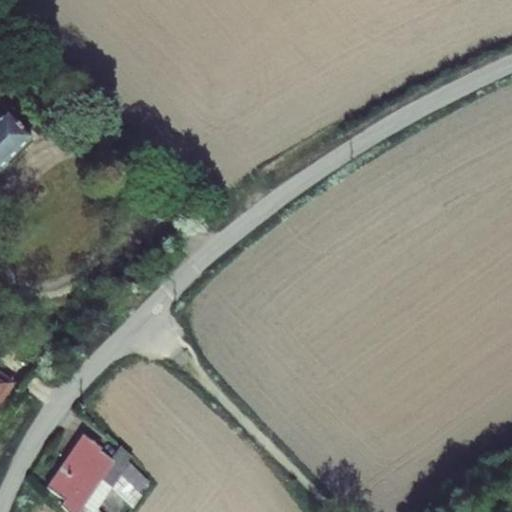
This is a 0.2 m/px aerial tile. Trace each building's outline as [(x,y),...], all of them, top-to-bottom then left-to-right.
[(17,125),(22,120),(13,111),(8,116),(17,125)] [(0,123),(0,168),(31,138),(17,125),(8,116),(0,123)] [(0,400),(9,388),(10,389),(13,386),(0,377),(0,400)] [(114,462),(100,452),(102,450),(83,437),(47,489),(64,502),(60,507),(65,511),(87,511),(82,506),(101,479),(111,466),(114,462)] [(87,511),(92,511),(111,486),(133,508),(142,496),(139,493),(120,472),(128,462),(108,442),(102,450),(100,452),(114,462),(111,466),(101,479),(82,506),(87,511)] [(139,493),(149,483),(128,462),(120,472),(139,493)]
